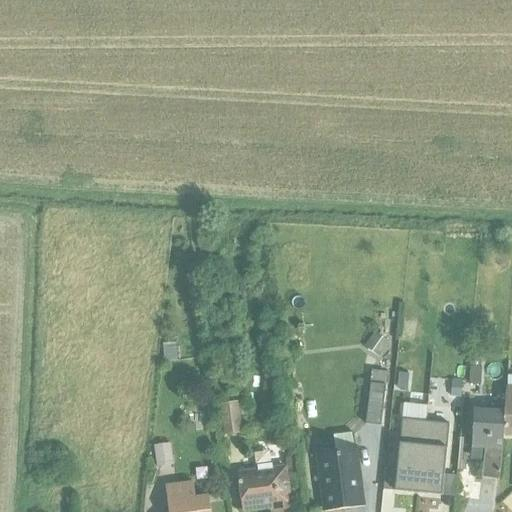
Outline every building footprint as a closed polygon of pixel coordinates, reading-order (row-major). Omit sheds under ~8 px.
[(301,325),(286,326),(287,344),(303,343),(301,325)] [(375,332),(365,347),(380,357),(390,342),(375,332)] [(175,342),(163,344),(165,362),(178,361),(175,342)] [(470,367),(469,385),(482,385),(483,367),(481,367),(481,362),(472,361),(472,367),(470,367)] [(373,369),(366,424),(382,426),(382,422),(385,423),(386,408),(382,407),(385,384),(391,384),(392,376),(386,375),(387,370),(373,369)] [(413,386),(413,369),(404,369),(404,387),(413,386)] [(462,379),(450,379),(450,396),(462,396),(462,379)] [(505,405),(503,437),(511,437),(511,386),(507,387),(505,405)] [(238,401),(221,403),(225,436),(243,433),(238,401)] [(503,437),(505,405),(492,404),(492,409),(474,409),(472,449),(471,460),(484,461),(481,478),(499,481),(503,437)] [(409,493),(419,494),(426,422),(402,419),(397,468),(396,485),(395,491),(409,493)] [(429,495),(443,496),(443,490),(445,473),(450,424),(426,422),(419,494),(429,495)] [(335,448),(317,451),(324,511),(325,511),(365,507),(357,446),(356,446),(354,432),(334,435),(335,448)] [(171,443),(154,446),(157,468),(174,465),(171,443)] [(258,469),(238,472),(243,511),(249,511),(270,509),(270,511),(272,511),(289,511),(293,508),(292,507),(293,507),(288,465),(273,467),(273,463),(257,465),(258,469)] [(396,485),(397,468),(386,467),(383,490),(395,491),(396,485)] [(443,490),(443,496),(455,497),(457,475),(445,473),(443,490)] [(211,511),(209,495),(196,497),(194,481),(166,485),(169,511),(211,511)]
